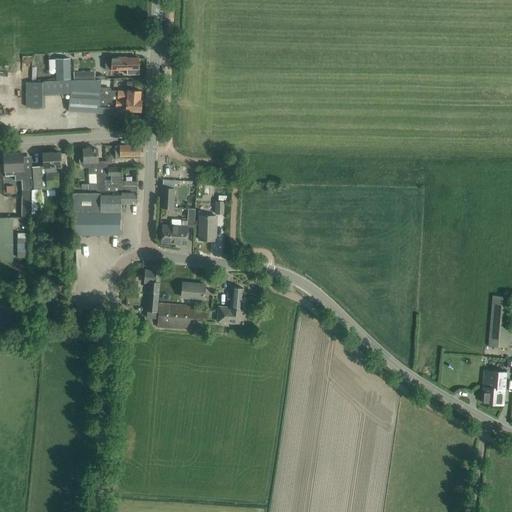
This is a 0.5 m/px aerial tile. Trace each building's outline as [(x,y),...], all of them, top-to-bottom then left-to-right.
[(110,59),(105,60),(105,70),(111,69),(127,69),(127,74),(129,74),(139,74),(138,58),(126,58),(126,57),(116,57),(110,57),(110,59)] [(27,97),(26,107),(45,107),(44,95),(69,94),(68,111),(115,114),(116,108),(126,109),(125,110),(140,111),(141,99),(140,99),(141,91),(131,90),(127,90),(127,91),(118,90),(111,90),(111,88),(100,87),(101,80),(46,83),(31,82),(28,82),(27,97)] [(139,145),(117,145),(117,155),(140,155),(139,145)] [(98,172),(97,158),(97,148),(83,149),(84,157),(81,157),(80,159),(79,161),(80,163),(84,165),(88,165),(88,173),(98,172)] [(44,166),(39,166),(39,188),(46,188),(57,187),(56,172),(54,173),(54,165),(60,165),(60,162),(59,152),(43,153),(44,166)] [(22,153),(4,154),(4,164),(5,174),(14,174),(14,178),(26,179),(26,188),(21,188),(21,216),(31,216),(39,216),(38,210),(38,188),(39,188),(39,166),(32,166),(32,168),(23,169),(22,153)] [(121,175),(121,167),(108,167),(108,175),(121,175)] [(111,175),(111,183),(104,183),(104,190),(119,190),(120,202),(136,202),(136,186),(122,186),(122,184),(121,184),(122,175),(111,175)] [(174,188),(162,187),(161,207),(173,208),(174,188)] [(119,190),(104,190),(104,191),(90,191),(90,190),(82,190),(73,190),(73,212),(72,212),(71,234),(120,234),(120,202),(119,190)] [(216,201),(215,213),(223,213),(223,201),(216,201)] [(194,225),(195,208),(188,208),(187,220),(181,220),(181,226),(162,225),(161,242),(186,244),(187,224),(194,225)] [(216,227),(216,216),(199,215),(199,239),(203,240),(203,241),(205,241),(205,240),(213,240),(214,227),(216,227)] [(0,270),(12,275),(12,219),(0,218),(0,270)] [(147,309),(156,310),(157,300),(160,266),(152,266),(152,271),(146,270),(145,282),(149,282),(149,291),(150,291),(150,300),(148,299),(147,309)] [(182,282),(182,292),(181,296),(203,298),(205,284),(182,282)] [(219,307),(218,317),(218,321),(242,323),(243,309),(241,308),(243,287),(232,287),(231,308),(219,307)] [(511,347),(511,326),(510,326),(511,298),(493,296),(489,345),(511,347)] [(88,305),(98,306),(98,298),(89,297),(88,305)] [(197,330),(198,320),(198,318),(207,318),(208,308),(198,307),(198,306),(159,303),(157,327),(197,330)] [(47,324),(60,325),(61,310),(48,309),(47,324)] [(504,405),(505,395),(506,372),(495,371),(485,371),(483,387),(485,387),(485,391),(484,391),(483,403),(504,405)]
